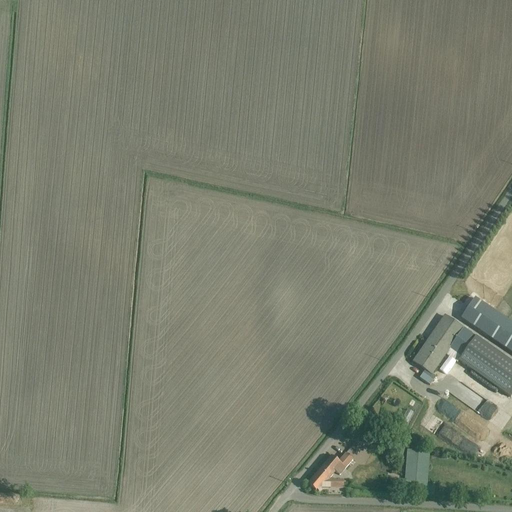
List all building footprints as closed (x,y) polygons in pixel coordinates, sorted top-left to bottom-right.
[(511,322),(472,298),(458,321),(511,353),(511,322)] [(430,377),(461,330),(442,318),(411,364),(430,377)] [(489,405),(473,397),(467,408),(483,416),(489,405)] [(407,411),(399,424),(407,428),(414,415),(407,411)] [(479,428),(472,438),(486,447),(492,436),(479,428)] [(456,446),(462,450),(467,444),(461,439),(456,446)] [(315,493),(337,467),(326,458),(304,485),(315,493)]
